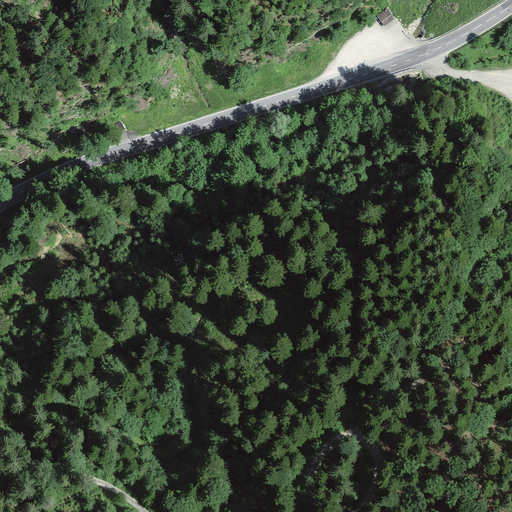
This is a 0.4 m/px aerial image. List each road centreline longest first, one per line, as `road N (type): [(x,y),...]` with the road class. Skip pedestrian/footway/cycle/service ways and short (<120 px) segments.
road 1 (track): [(0,426),(76,407),(181,457),(196,432),(190,337),(202,308),(357,258),(433,207),(455,207)]
road 2 (secondary): [(511,4),(410,59),(95,159),(0,203)]
road 3 (track): [(353,436),(429,372),(448,367),(466,375),(490,419),(511,434)]
road 4 (track): [(292,511),(323,447),(343,436),(366,442),(379,466),(357,511)]
road 5 (track): [(0,483),(80,474),(147,511)]
